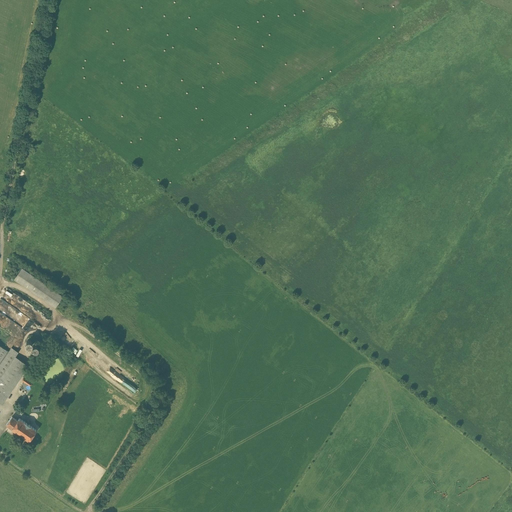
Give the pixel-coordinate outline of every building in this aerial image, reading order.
[(63,296),(22,267),(16,275),(57,304),(63,296)] [(41,322),(46,315),(34,308),(32,306),(30,310),(33,312),(35,310),(37,311),(35,315),(37,317),(36,318),(41,322)] [(16,323),(26,328),(30,321),(20,315),(16,323)] [(9,351),(0,344),(0,377),(16,356),(18,352),(12,347),(9,351)] [(0,377),(0,401),(2,403),(29,365),(16,356),(0,377)] [(24,421),(19,417),(18,420),(12,416),(6,424),(29,440),(36,429),(31,426),(24,421)]
